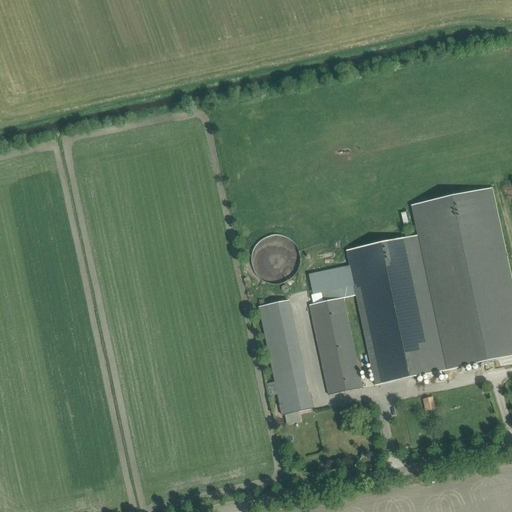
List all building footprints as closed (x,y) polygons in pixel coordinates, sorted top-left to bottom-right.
[(511,284),(491,189),(412,206),(447,371),(511,356),(511,284)] [(252,261),(252,264),(252,267),(254,269),(255,272),(257,275),(259,277),(262,280),(265,281),(268,283),(271,284),(274,284),(278,284),(281,284),(284,283),(286,282),(289,281),(291,279),(293,277),(295,275),(297,273),(298,270),(299,267),(300,263),(300,260),(300,256),(299,253),(298,250),(297,247),(295,244),(293,242),(291,240),(288,239),(286,237),(283,237),(281,236),(278,235),(275,235),(271,236),(268,237),(265,238),(262,240),(259,242),(257,244),(255,247),(254,250),(252,253),(252,256),(252,259),(252,261)] [(440,356),(443,355),(418,236),(347,251),(355,289),(322,295),(324,302),(310,305),(329,396),(362,389),(343,299),(356,296),(375,386),(443,372),(440,356)] [(259,307),(282,416),(312,409),(289,301),(259,307)] [(431,398),(423,399),(426,410),(434,408),(431,398)]
